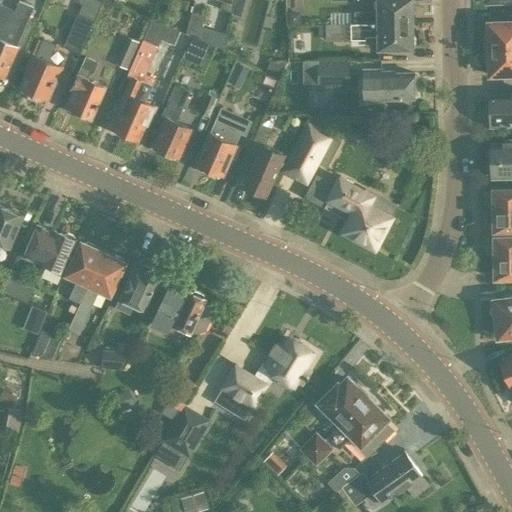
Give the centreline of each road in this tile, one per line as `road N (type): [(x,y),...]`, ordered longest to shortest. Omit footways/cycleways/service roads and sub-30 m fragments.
road 1 (tertiary): [(395,330),(224,233),(0,137)]
road 2 (residential): [(395,330),(452,231),(462,157),(455,0)]
road 3 (tertiary): [(511,493),(440,378),(395,330)]
